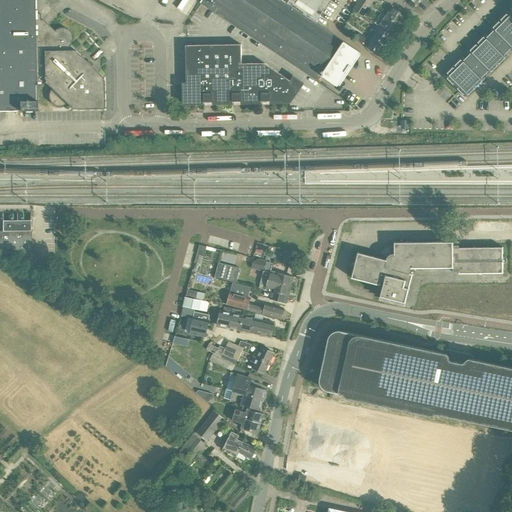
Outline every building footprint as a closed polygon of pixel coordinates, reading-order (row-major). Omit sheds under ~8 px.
[(34,14),(33,0),(0,0),(0,111),(16,111),(16,101),(18,101),(19,111),(36,111),(35,82),(44,82),(51,89),(49,91),(48,93),(48,96),(48,99),(49,101),(51,104),(53,105),(56,106),(59,107),(61,106),(64,105),(66,103),(73,110),(104,109),(103,78),(69,45),(71,43),(72,41),(72,38),(72,35),(70,33),(69,31),(67,29),(64,28),(61,28),(59,28),(56,29),(54,31),(42,19),(40,19),(40,14),(34,14)] [(331,0),(203,0),(201,3),(318,81),(322,75),(338,86),(361,53),(316,23),(331,0)] [(363,16),(370,6),(360,0),(354,10),(363,16)] [(386,16),(400,25),(406,16),(392,7),(386,16)] [(511,12),(510,11),(491,30),(493,32),(489,36),(487,34),(468,53),(470,55),(466,59),(464,57),(444,76),(466,98),(486,79),(484,76),(487,73),(490,75),(509,56),(507,54),(510,50),(511,51),(511,12)] [(395,34),(400,25),(386,16),(380,25),(395,34)] [(382,54),(393,36),(379,27),(367,45),(382,54)] [(364,42),(366,38),(359,34),(356,38),(364,42)] [(213,103),(212,45),(212,44),(188,45),(187,45),(188,83),(184,83),(184,104),(204,103),(204,101),(213,101),(213,103)] [(242,63),(241,44),(212,44),(212,45),(213,103),(233,103),(233,101),(242,101),(242,102),(241,64),(242,64),(242,63)] [(241,64),(242,102),(262,102),(262,100),(270,100),(270,102),(290,101),(303,82),(294,77),(291,81),(265,63),(242,63),(242,64),(241,64)] [(31,220),(3,220),(3,230),(3,231),(31,230),(31,220)] [(31,230),(3,231),(0,230),(0,251),(1,252),(2,253),(3,253),(4,253),(5,253),(32,253),(32,239),(32,230),(31,230)] [(471,274),(504,273),(503,247),(459,247),(459,244),(454,244),(454,242),(446,241),(426,242),(395,242),(394,253),(391,254),(389,249),(384,253),(388,257),(387,259),(386,259),(360,252),(358,252),(352,278),(360,280),(381,285),(382,281),(384,282),(381,297),(406,303),(414,273),(410,273),(412,268),(453,268),(453,272),(459,272),(459,274),(471,274)] [(293,252),(286,250),(282,262),(290,264),(293,252)] [(264,271),(264,270),(266,261),(259,259),(253,261),(252,267),(264,271)] [(236,283),(239,272),(241,268),(219,261),(215,277),(236,283)] [(277,274),(271,272),(273,263),(266,261),(264,270),(264,271),(262,277),(292,286),(294,277),(278,272),(277,274)] [(289,296),(292,286),(262,277),(260,284),(265,285),(274,288),(273,291),(289,296)] [(248,297),(250,288),(233,283),(231,293),(228,305),(281,319),(284,308),(267,304),(266,308),(249,303),(250,297),(248,297)] [(287,303),(289,296),(273,291),(274,288),(265,285),(264,289),(266,290),(265,295),(271,297),(270,298),(287,303)] [(196,309),(201,310),(202,310),(203,301),(196,299),(191,298),(186,297),(185,297),(183,306),(196,309)] [(233,308),(232,308),(225,306),(224,311),(221,311),(220,314),(218,322),(217,325),(240,330),(243,316),(245,310),(233,308)] [(206,336),(209,321),(208,321),(210,314),(194,311),(193,317),(194,318),(190,333),(206,336)] [(253,332),(256,319),(243,316),(240,330),(253,332)] [(256,319),(253,332),(272,337),(275,323),(256,319)] [(320,379),(320,380),(320,381),(320,382),(320,383),(321,384),(321,385),(321,386),(322,386),(322,387),(323,388),(324,389),(325,390),(326,390),(327,391),(328,391),(329,391),(342,394),(343,394),(344,395),(344,396),(345,396),(345,397),(346,397),(346,398),(347,398),(348,398),(349,399),(429,415),(429,416),(430,416),(431,416),(432,416),(432,415),(433,415),(434,415),(434,414),(435,414),(436,414),(437,414),(511,430),(511,367),(474,359),(471,358),(470,358),(469,358),(468,359),(467,359),(466,360),(465,361),(465,362),(464,362),(463,363),(462,363),(461,363),(457,362),(452,361),(451,360),(450,360),(450,359),(449,358),(449,357),(449,356),(448,355),(448,354),(447,354),(446,353),(438,351),(346,332),(341,331),(340,330),(339,330),(338,330),(337,331),(336,331),(335,331),(334,332),(333,332),(332,333),(331,334),(330,335),(330,336),(329,337),(329,338),(329,339),(328,340),(320,377),(320,378),(320,379)] [(192,345),(182,339),(176,349),(186,355),(192,345)] [(210,351),(213,345),(205,341),(202,346),(202,347),(210,351)] [(222,354),(238,361),(243,351),(244,348),(239,345),(229,341),(225,348),(222,354)] [(244,348),(243,351),(248,353),(251,344),(241,341),(239,345),(244,348)] [(216,354),(219,348),(213,345),(210,351),(213,353),(216,354)] [(219,348),(216,354),(220,357),(222,354),(225,348),(220,346),(219,348)] [(252,358),(268,365),(274,352),(263,347),(260,351),(256,349),(252,358)] [(219,356),(216,354),(213,353),(210,359),(215,362),(219,356)] [(222,354),(220,357),(236,364),(238,361),(222,354)] [(264,373),(268,365),(252,358),(251,361),(255,362),(253,367),(264,373)] [(251,378),(239,375),(239,374),(238,374),(238,376),(231,374),(224,398),(231,400),(230,400),(242,404),(260,409),(266,390),(261,388),(262,384),(251,380),(251,378)] [(196,392),(208,403),(213,397),(214,394),(199,390),(196,392)] [(233,414),(261,423),(264,414),(248,408),(247,413),(235,409),(233,414)] [(197,432),(208,441),(225,418),(214,410),(197,432)] [(258,433),(261,423),(233,414),(231,419),(243,423),(242,428),(258,433)] [(252,458),(257,448),(244,442),(238,439),(240,435),(229,429),(226,434),(230,436),(223,449),(236,456),(238,452),(252,458)] [(178,455),(189,464),(205,444),(193,433),(178,455)]
